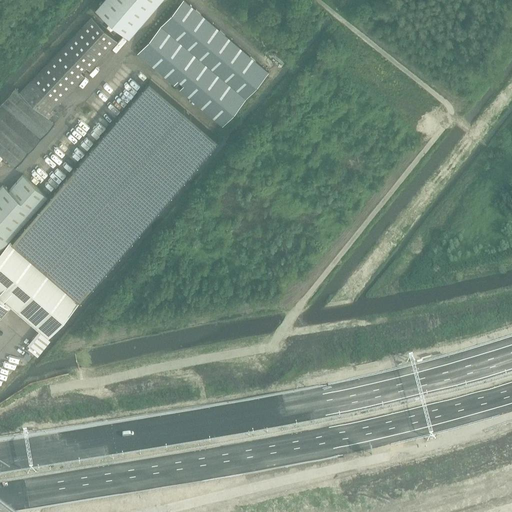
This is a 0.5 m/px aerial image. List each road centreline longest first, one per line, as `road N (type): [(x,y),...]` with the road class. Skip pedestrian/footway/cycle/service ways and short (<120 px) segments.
road 1 (motorway): [(511,356),(327,404),(0,461)]
road 2 (motorway): [(0,496),(259,453),(511,391)]
